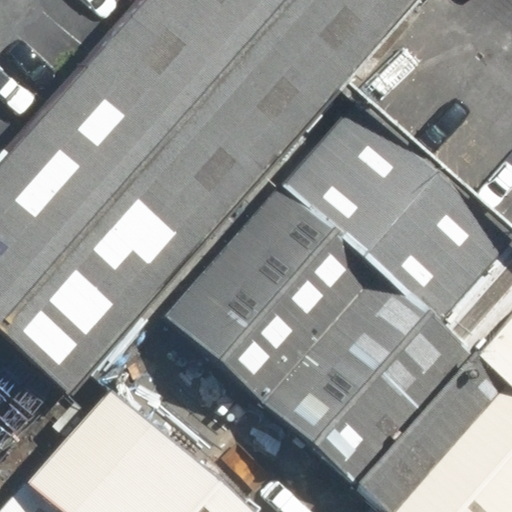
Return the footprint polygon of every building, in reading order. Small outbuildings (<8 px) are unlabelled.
[(128,0),(0,149),(0,345),(55,393),(394,0),(128,0)] [(511,243),(342,98),(266,186),(436,332),(511,243)] [(436,332),(266,186),(151,320),(374,511),(388,511),(498,385),(461,353),(436,332)] [(498,385),(511,396),(511,294),(461,353),(498,385)] [(248,511),(100,379),(7,483),(38,511),(248,511)] [(511,511),(511,396),(498,385),(388,511),(511,511)]
